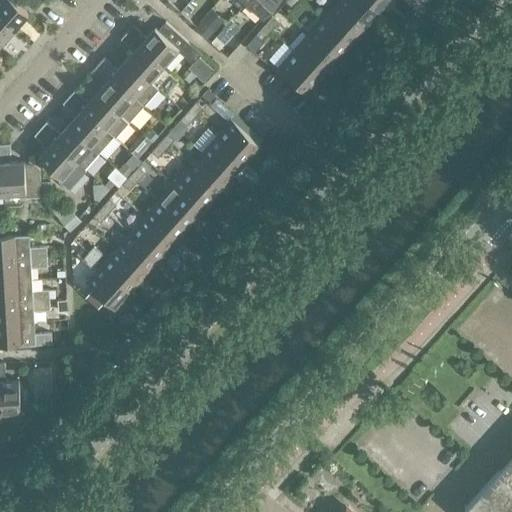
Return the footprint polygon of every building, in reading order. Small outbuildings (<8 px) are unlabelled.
[(13,0),(0,0),(0,17),(13,29),(28,13),(13,0)] [(248,0),(247,1),(264,16),(277,0),(248,0)] [(368,0),(336,0),(336,1),(364,26),(379,10),(368,0)] [(368,0),(379,10),(387,0),(368,0)] [(336,1),(322,17),(350,42),(364,26),(336,1)] [(215,5),(199,21),(221,42),(237,26),(215,5)] [(279,21),(272,14),(264,23),(271,30),(279,21)] [(0,44),(13,29),(0,17),(0,44)] [(350,42),(322,17),(307,33),(336,58),(350,42)] [(166,20),(159,29),(155,26),(146,36),(145,34),(140,34),(140,30),(133,24),(127,30),(136,39),(140,42),(164,63),(178,48),(194,61),(202,52),(166,20)] [(271,30),(264,23),(256,33),(263,39),(271,30)] [(136,39),(127,30),(121,38),(128,44),(132,44),(136,39)] [(307,33),(293,49),(321,74),(336,58),(307,33)] [(164,63),(140,42),(126,59),(149,80),(164,63)] [(306,91),(321,74),(293,49),(278,66),(306,91)] [(149,80),(126,59),(117,68),(115,66),(111,66),(111,63),(104,56),(98,63),(144,104),(158,88),(149,80)] [(144,104),(98,63),(92,70),(99,76),(102,76),(103,80),(105,82),(97,91),(130,120),(144,104)] [(130,120),(97,91),(89,100),(86,98),(83,98),(82,95),(75,88),(69,95),(113,135),(115,136),(130,120)] [(113,135),(69,95),(63,102),(70,108),(73,108),(73,113),(76,115),(68,123),(99,151),(113,135)] [(203,106),(196,100),(188,109),(195,115),(203,106)] [(187,124),(195,115),(188,109),(180,118),(187,124)] [(231,118),(216,134),(244,160),(259,143),(231,118)] [(99,151),(68,123),(60,132),(47,120),(40,127),(50,135),(54,139),(85,167),(99,151)] [(49,136),(40,127),(34,134),(41,140),(45,140),(49,136)] [(50,135),(40,127),(49,136),(50,135)] [(175,138),(168,132),(159,142),(166,148),(175,138)] [(216,134),(202,151),(230,176),(244,160),(216,134)] [(85,167),(54,139),(39,156),(60,175),(57,178),(69,189),(86,168),(85,167)] [(166,148),(159,142),(151,150),(158,156),(166,148)] [(24,159),(11,160),(11,152),(10,143),(1,143),(3,192),(25,191),(25,195),(41,194),(40,168),(33,161),(24,162),(24,159)] [(202,151),(187,167),(215,192),(230,176),(202,151)] [(121,157),(110,176),(122,183),(133,164),(121,157)] [(146,170),(139,164),(130,174),(137,180),(146,170)] [(187,167),(173,183),(201,208),(215,192),(187,167)] [(137,180),(130,174),(123,183),(129,189),(137,180)] [(173,183),(158,199),(187,224),(201,208),(173,183)] [(117,203),(110,197),(101,206),(108,213),(117,203)] [(158,199),(144,215),(172,241),(187,224),(158,199)] [(108,213),(101,206),(94,215),(100,221),(108,213)] [(144,215),(129,232),(158,257),(172,241),(144,215)] [(129,232),(115,248),(143,273),(158,257),(129,232)] [(0,235),(0,257),(47,255),(46,244),(30,245),(29,233),(0,235)] [(103,253),(94,245),(88,252),(97,260),(103,253)] [(100,264),(129,289),(143,273),(115,248),(100,264)] [(88,252),(82,258),(91,267),(97,260),(88,252)] [(47,255),(0,257),(0,279),(31,278),(31,266),(47,265),(47,255)] [(114,306),(129,289),(100,264),(85,281),(114,306)] [(31,278),(0,279),(0,301),(50,298),(58,297),(57,287),(32,289),(31,278)] [(50,298),(0,301),(0,322),(34,321),(34,310),(50,309),(50,298)] [(34,321),(0,322),(0,345),(52,342),(51,331),(35,332),(34,321)] [(18,378),(5,379),(5,376),(3,374),(6,371),(5,361),(0,361),(0,411),(20,410),(18,378)] [(31,390),(47,390),(47,372),(30,373),(31,390)] [(511,511),(511,454),(462,511),(461,511),(511,511)]
